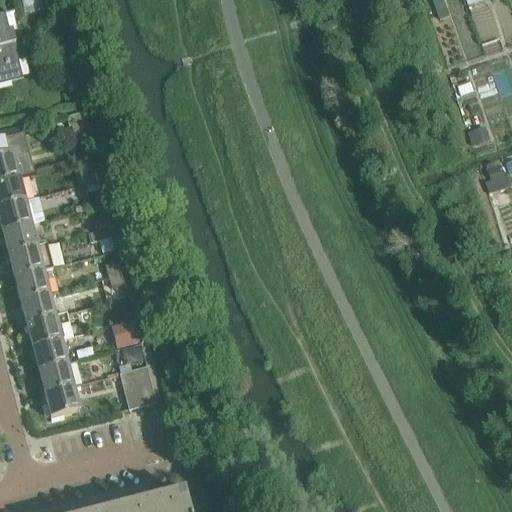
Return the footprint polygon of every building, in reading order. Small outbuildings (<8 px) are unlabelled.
[(39,0),(20,0),(24,18),(42,14),(39,0)] [(12,19),(0,22),(0,88),(22,83),(13,47),(13,46),(7,21),(12,20),(12,19)] [(80,118),(66,121),(69,130),(82,127),(80,118)] [(0,186),(19,182),(34,177),(24,137),(0,143),(0,186)] [(96,178),(82,182),(84,190),(98,187),(96,178)] [(19,182),(0,186),(0,211),(24,206),(19,182)] [(98,187),(84,190),(86,198),(100,194),(98,187)] [(24,206),(0,211),(0,230),(1,236),(30,229),(24,206)] [(108,224),(94,228),(96,237),(110,233),(108,224)] [(30,229),(1,236),(7,260),(36,252),(30,229)] [(96,237),(88,239),(90,248),(99,246),(111,243),(113,242),(110,233),(96,237)] [(46,250),(36,252),(7,260),(13,283),(42,275),(52,273),(46,250)] [(119,267),(105,270),(108,281),(108,283),(123,280),(122,277),(119,267)] [(42,275),(13,283),(19,306),(49,299),(42,275)] [(123,280),(108,283),(111,292),(125,288),(123,280)] [(49,299),(19,306),(26,329),(55,322),(49,299)] [(130,302),(112,307),(118,329),(135,324),(130,302)] [(55,322),(26,329),(32,353),(61,345),(71,342),(65,319),(55,322)] [(136,326),(112,332),(115,346),(130,342),(131,348),(141,345),(136,326)] [(61,345),(32,353),(38,376),(67,368),(61,345)] [(67,368),(38,376),(44,399),(73,391),(67,368)] [(146,372),(133,376),(142,411),(155,408),(146,372)] [(142,411),(133,376),(119,379),(129,415),(142,411)] [(73,391),(44,399),(50,423),(79,415),(73,391)] [(186,511),(183,498),(127,511),(186,511)]
